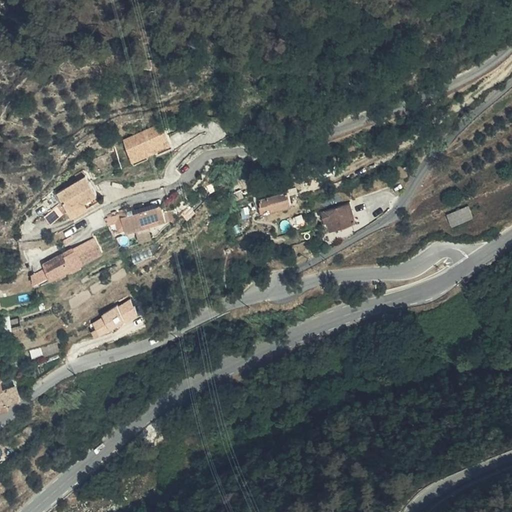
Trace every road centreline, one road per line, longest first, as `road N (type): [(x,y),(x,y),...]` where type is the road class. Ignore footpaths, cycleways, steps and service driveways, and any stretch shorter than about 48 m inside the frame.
road 1 (tertiary): [(32,511),(139,417),(194,382),(436,286),(472,263)]
road 2 (residential): [(511,49),(404,114),(212,157),(188,173)]
road 3 (residential): [(265,294),(274,279),(386,220),(446,136),(511,83)]
road 4 (tertiary): [(0,416),(80,366),(265,294)]
road 5 (tertiary): [(265,294),(401,272),(446,249),(472,263)]
